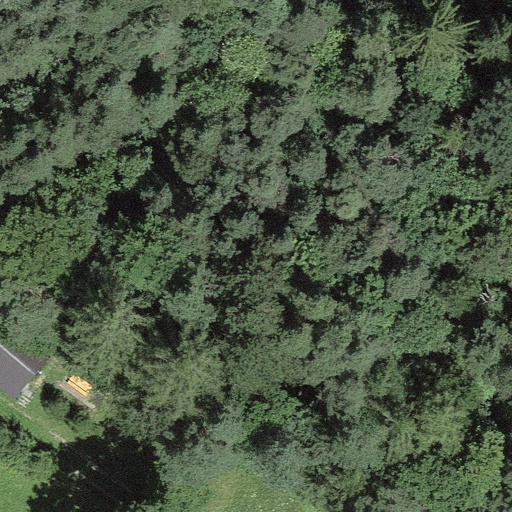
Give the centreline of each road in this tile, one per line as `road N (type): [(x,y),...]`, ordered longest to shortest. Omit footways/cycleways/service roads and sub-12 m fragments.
road 1 (track): [(511,242),(296,0)]
road 2 (track): [(151,511),(0,403)]
